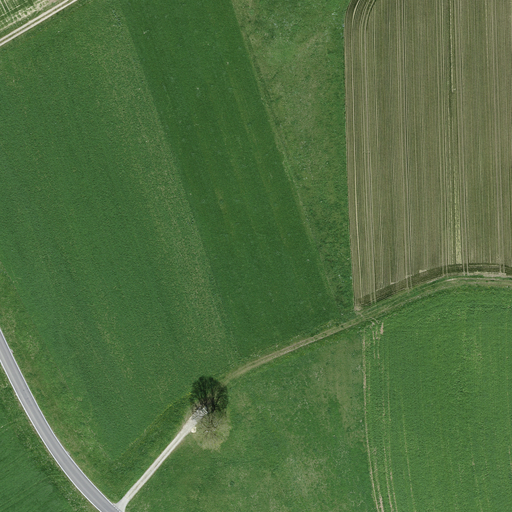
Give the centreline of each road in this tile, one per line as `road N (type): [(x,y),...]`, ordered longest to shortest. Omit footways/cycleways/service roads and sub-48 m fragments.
road 1 (track): [(511,283),(436,285),(233,373),(115,511)]
road 2 (tertiary): [(0,345),(44,431),(110,511)]
